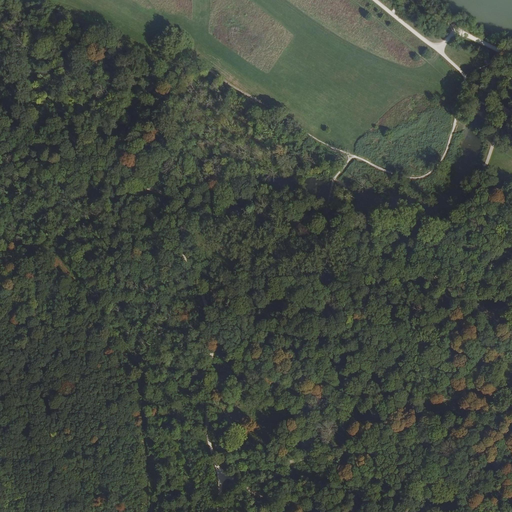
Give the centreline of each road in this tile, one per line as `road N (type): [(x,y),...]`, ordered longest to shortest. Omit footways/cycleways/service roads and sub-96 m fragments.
road 1 (track): [(217,511),(220,476),(206,420),(212,326),(188,262),(135,184),(0,120)]
road 2 (track): [(375,0),(511,107)]
